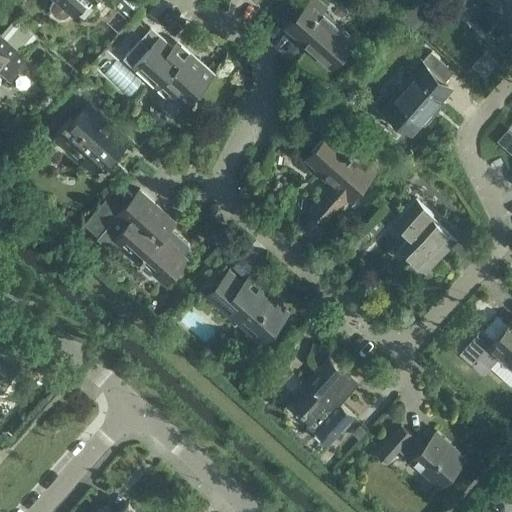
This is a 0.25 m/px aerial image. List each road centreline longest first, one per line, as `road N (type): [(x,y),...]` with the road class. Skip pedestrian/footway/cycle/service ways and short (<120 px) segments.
road 1 (residential): [(511,79),(483,110),(474,134),(475,166),(499,218),(497,260),(433,334),(405,344),(374,342),(226,206),(226,183),(269,74),(262,56),(198,0)]
road 2 (residential): [(134,408),(0,289)]
road 3 (residential): [(249,511),(134,408)]
road 4 (residential): [(42,511),(134,408)]
